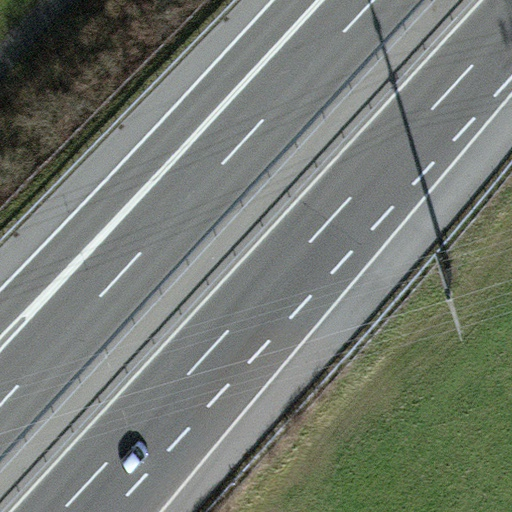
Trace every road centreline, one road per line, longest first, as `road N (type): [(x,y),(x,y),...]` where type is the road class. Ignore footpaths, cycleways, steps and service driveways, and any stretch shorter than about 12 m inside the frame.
road 1 (motorway): [(64,511),(511,27)]
road 2 (motorway): [(373,0),(0,401)]
road 3 (motorway): [(321,0),(0,316)]
